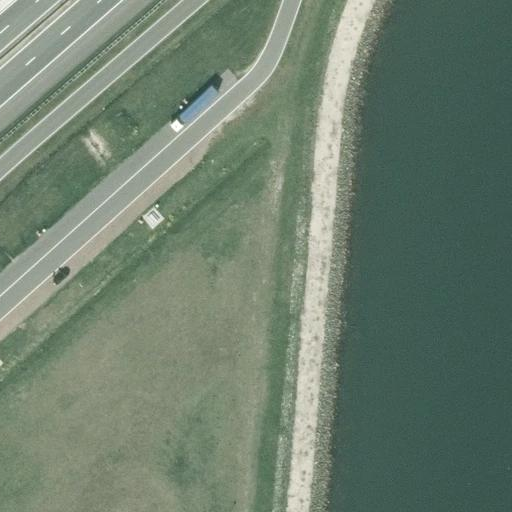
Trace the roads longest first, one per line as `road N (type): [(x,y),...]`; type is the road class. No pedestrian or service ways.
road 1 (unclassified): [(0,170),(197,0)]
road 2 (motorway): [(0,90),(103,0)]
